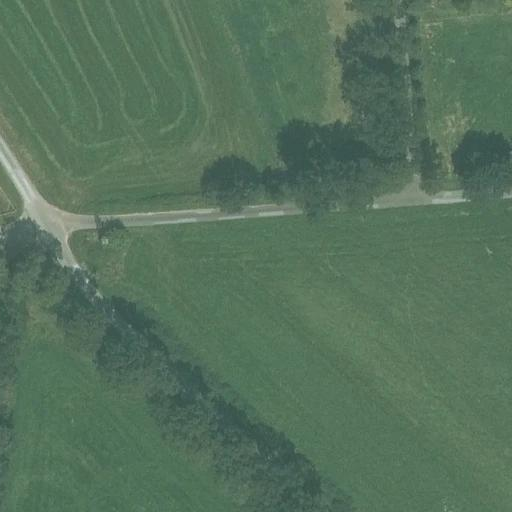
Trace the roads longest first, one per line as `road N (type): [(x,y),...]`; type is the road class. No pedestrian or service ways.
road 1 (unclassified): [(50,227),(511,194)]
road 2 (unclassified): [(50,227),(97,309),(312,511)]
